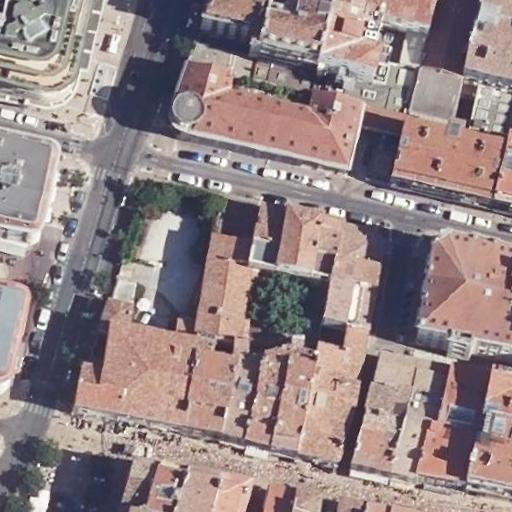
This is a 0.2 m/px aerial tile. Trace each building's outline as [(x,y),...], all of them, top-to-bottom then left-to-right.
[(0,0),(0,98),(32,105),(40,106),(50,104),(61,99),(70,92),(75,84),(95,0),(0,0)] [(249,59),(257,60),(265,28),(271,0),(212,0),(202,32),(253,43),(249,59)] [(257,60),(251,86),(312,100),(335,0),(273,0),(286,3),(280,31),(265,28),(257,60)] [(335,0),(312,100),(406,121),(434,0),(335,0)] [(434,0),(406,121),(450,131),(458,98),(480,0),(434,0)] [(511,0),(480,0),(458,98),(511,110),(511,0)] [(188,72),(251,86),(257,60),(249,59),(206,49),(206,47),(197,45),(188,72)] [(312,100),(251,86),(188,72),(170,124),(179,138),(347,176),(357,131),(383,136),(376,183),(391,187),(406,121),(312,100)] [(450,131),(406,121),(391,187),(493,210),(509,144),(450,131)] [(511,144),(509,144),(493,210),(511,214),(511,144)] [(0,149),(0,241),(27,246),(40,238),(53,172),(45,159),(0,149)] [(374,236),(261,214),(220,205),(203,325),(182,322),(179,342),(133,337),(134,311),(129,310),(135,288),(117,283),(101,332),(112,335),(107,365),(91,362),(87,374),(85,374),(72,414),(167,434),(181,437),(191,387),(231,395),(236,346),(265,347),(282,348),(285,337),(269,335),(268,331),(249,326),(256,276),(327,290),(332,265),(377,273),(382,247),(374,236)] [(430,257),(414,345),(447,351),(445,358),(476,365),(478,357),(511,364),(511,308),(511,309),(511,306),(511,265),(496,262),(494,260),(469,254),(469,256),(444,250),(430,257)] [(373,299),(377,273),(332,265),(327,290),(373,299)] [(366,339),(373,299),(327,290),(319,330),(366,339)] [(16,303),(0,299),(0,391),(8,387),(23,316),(16,303)] [(352,418),(366,339),(319,330),(315,349),(293,460),(336,470),(352,418)] [(243,450),(265,347),(236,346),(231,395),(219,445),(243,450)] [(289,348),(282,348),(265,347),(243,450),(270,456),(289,348)] [(270,456),(293,460),(315,349),(289,348),(270,456)] [(429,374),(410,369),(378,362),(370,393),(410,401),(402,430),(389,479),(415,484),(416,481),(449,377),(441,375),(442,368),(431,366),(429,374)] [(488,386),(449,377),(416,481),(465,491),(488,386)] [(511,386),(511,391),(488,386),(465,491),(511,500),(511,386)] [(191,387),(181,437),(219,445),(231,395),(191,387)] [(410,401),(370,393),(362,422),(402,430),(410,401)] [(402,430),(362,422),(350,471),(389,479),(402,430)] [(151,511),(160,474),(133,469),(121,511),(151,511)] [(178,511),(187,478),(160,474),(151,511),(178,511)] [(212,511),(219,484),(187,478),(178,511),(212,511)] [(243,511),(250,489),(219,484),(212,511),(243,511)] [(293,511),(297,499),(269,493),(264,511),(293,511)] [(318,511),(320,504),(297,499),(293,511),(318,511)]
